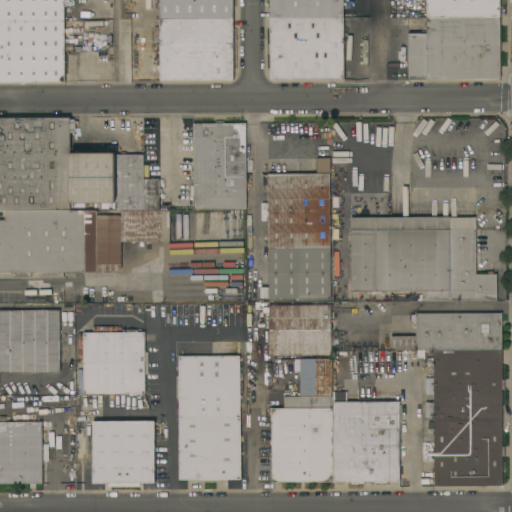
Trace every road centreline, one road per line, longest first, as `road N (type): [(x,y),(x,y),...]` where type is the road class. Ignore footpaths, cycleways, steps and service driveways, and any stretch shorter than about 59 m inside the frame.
road 1 (residential): [(0,102),(511,98)]
road 2 (residential): [(0,507),(511,506)]
